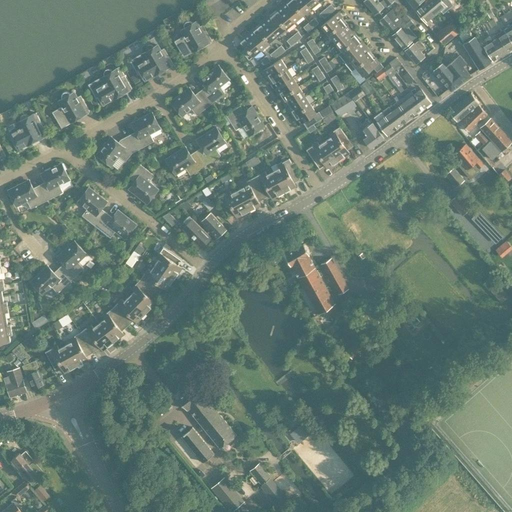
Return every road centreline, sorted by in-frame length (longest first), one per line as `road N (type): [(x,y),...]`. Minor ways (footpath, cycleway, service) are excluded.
road 1 (tertiary): [(59,395),(153,332),(204,270)]
road 2 (residential): [(204,270),(65,149)]
road 3 (residential): [(320,192),(222,37)]
road 4 (tertiary): [(320,192),(438,107)]
road 5 (tertiary): [(204,270),(236,238),(320,192)]
road 6 (tertiary): [(116,511),(59,395)]
